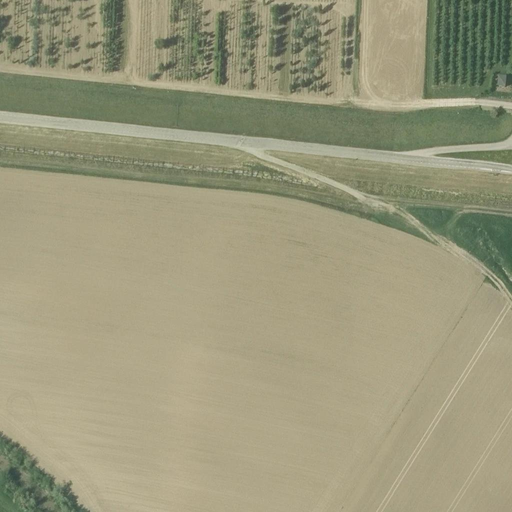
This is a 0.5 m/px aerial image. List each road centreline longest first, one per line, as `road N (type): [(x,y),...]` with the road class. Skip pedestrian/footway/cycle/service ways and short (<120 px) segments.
road 1 (unclassified): [(397,159),(0,118)]
road 2 (track): [(238,142),(364,198),(487,274)]
